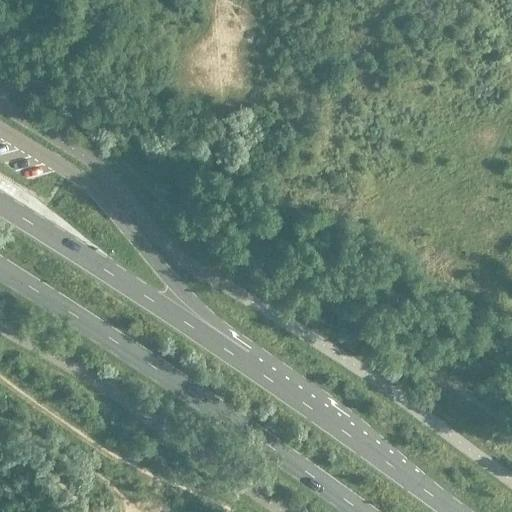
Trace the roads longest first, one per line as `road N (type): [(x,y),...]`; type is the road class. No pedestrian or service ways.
road 1 (primary): [(0,269),(356,511)]
road 2 (primary): [(455,511),(223,349)]
road 3 (primary): [(223,349),(0,205)]
road 4 (primary): [(223,349),(131,232),(68,171)]
road 5 (unknown): [(136,511),(68,446),(0,404)]
